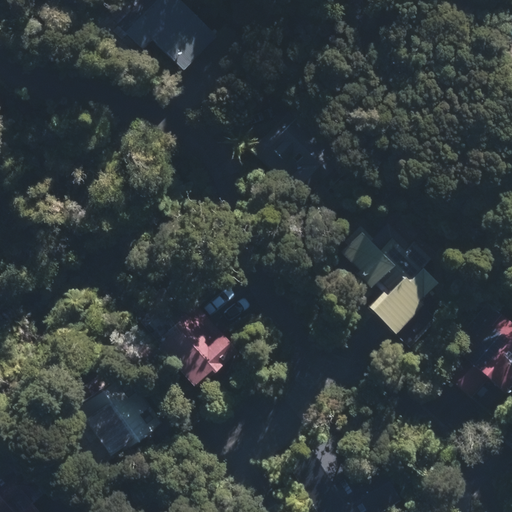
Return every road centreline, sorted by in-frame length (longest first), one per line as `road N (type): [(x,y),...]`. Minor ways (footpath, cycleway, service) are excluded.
road 1 (unknown): [(0,44),(60,84),(122,107),(216,187),(317,371)]
road 2 (unknown): [(317,371),(345,370),(395,388),(477,511)]
road 3 (unknown): [(317,371),(260,442),(259,470),(285,511)]
